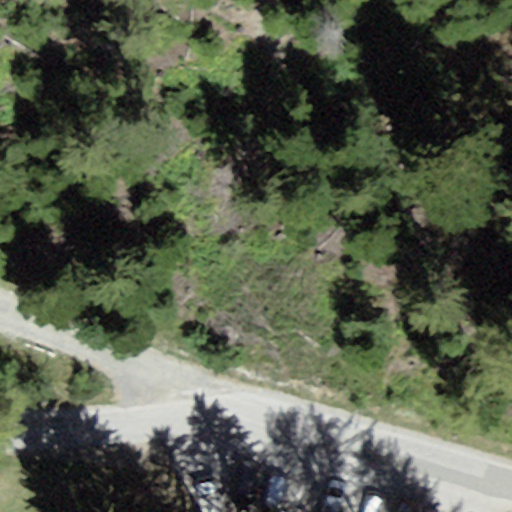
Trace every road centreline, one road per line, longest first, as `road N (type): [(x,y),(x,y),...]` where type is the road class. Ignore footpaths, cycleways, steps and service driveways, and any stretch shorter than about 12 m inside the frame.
road 1 (residential): [(511,487),(382,440),(213,403)]
road 2 (track): [(511,207),(442,278),(382,440)]
road 3 (residential): [(0,395),(213,403)]
